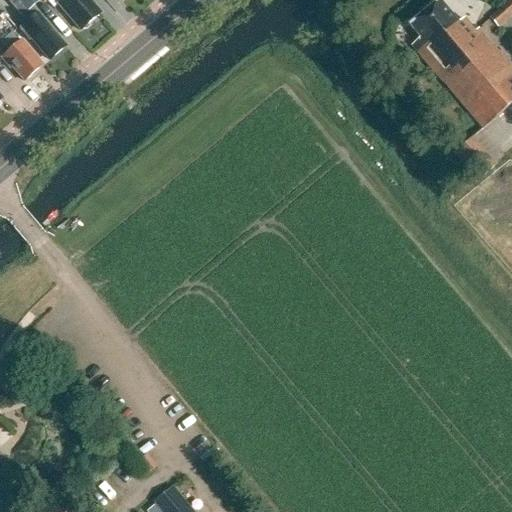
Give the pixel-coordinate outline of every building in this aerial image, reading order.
[(17,0),(27,11),(40,0),(17,0)] [(55,0),(59,4),(58,6),(81,32),(83,30),(86,30),(91,26),(91,23),(99,16),(89,5),(90,3),(88,0),(55,0)] [(489,18),(498,28),(511,16),(511,0),(510,0),(495,13),(489,18)] [(409,27),(420,40),(411,47),(482,131),(511,106),(511,71),(477,31),(474,33),(463,20),(458,25),(438,2),(409,27)] [(12,34),(16,31),(2,15),(0,16),(0,42),(9,52),(1,59),(10,70),(12,68),(25,83),(43,67),(21,42),(20,43),(12,34)] [(29,42),(31,40),(49,62),(66,48),(37,15),(19,31),(29,42)] [(502,165),(479,140),(468,151),(490,176),(502,165)] [(141,461),(151,474),(159,468),(149,455),(141,461)] [(196,511),(174,486),(155,503),(162,511),(196,511)] [(38,511),(60,511),(51,501),(38,511)]
